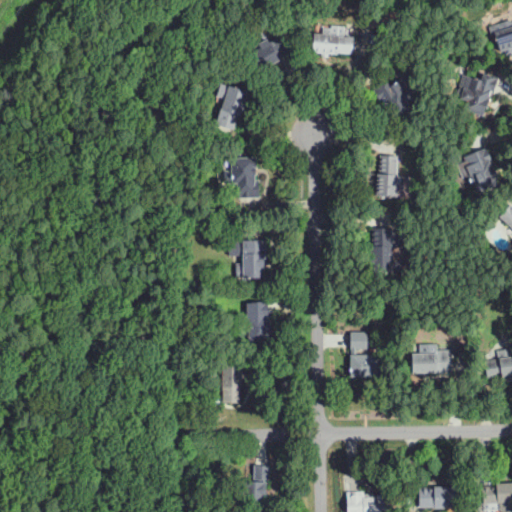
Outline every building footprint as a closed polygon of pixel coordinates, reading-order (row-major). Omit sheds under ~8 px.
[(337,55),(325,54),(312,53),(314,32),(322,33),(323,28),(331,28),(331,25),(338,26),(338,36),(354,37),(352,54),(337,53),(337,55)] [(511,47),(499,51),(498,45),(494,31),(511,26),(511,47)] [(257,73),(243,47),(253,42),(255,47),(260,44),(259,43),(268,38),(270,41),(285,33),(294,51),(272,63),(274,66),(265,70),(264,69),(257,73)] [(481,115),(464,110),(467,100),(460,98),(464,87),(462,86),(465,75),(480,79),(482,73),(500,78),(495,92),(493,91),(488,107),(483,106),(481,115)] [(397,123),(385,106),(387,104),(384,100),(381,103),(372,89),(386,79),(391,86),(399,80),(406,91),(409,89),(414,90),(417,94),(416,98),(409,103),(415,111),(397,123)] [(233,129),(231,129),(216,124),(221,109),(225,99),(216,96),(220,83),(249,92),(241,116),(238,115),(233,129)] [(478,193),(476,189),(466,166),(468,165),(464,156),(487,146),(493,161),(490,162),(493,170),(495,169),(497,175),(496,176),(500,183),(478,193)] [(238,198),(238,195),(238,186),(232,186),(232,184),(224,184),(224,171),(231,171),(231,158),(256,157),(256,175),(255,175),(255,180),(259,180),(259,198),(238,198)] [(397,197),(377,196),(377,174),(380,174),(380,159),(398,160),(397,177),(405,177),(404,190),(397,190),(397,197)] [(511,229),(498,216),(510,203),(511,204),(511,229)] [(373,274),(373,263),(370,263),(370,255),(372,255),(371,246),(373,246),(372,229),(392,228),(392,233),(405,232),(406,247),(392,248),(393,260),(401,260),(401,272),(373,274)] [(243,278),(243,277),(236,277),(236,264),(243,263),(243,255),(229,256),(229,241),(266,240),(266,267),(265,267),(265,278),(243,278)] [(245,342),(245,318),(244,318),(244,300),(266,300),(266,316),(268,316),(268,335),(268,342),(245,342)] [(378,377),(377,377),(350,377),(350,332),(367,332),(367,351),(356,351),(356,354),(378,354),(378,377)] [(413,374),(412,354),(420,353),(420,344),(437,343),(438,350),(452,350),(453,373),(413,374)] [(511,380),(503,382),(503,379),(502,376),(487,378),(485,361),(499,360),(499,357),(511,355),(511,380)] [(240,403),(239,403),(223,402),(223,390),(222,390),(222,364),(243,364),(243,380),(242,380),(242,388),(240,388),(240,403)] [(266,511),(265,511),(243,510),(243,507),(235,507),(236,494),(243,495),(244,481),(253,481),(254,465),(270,466),(269,480),(265,480),(265,482),(267,482),(266,511)] [(511,511),(502,511),(501,510),(500,503),(484,504),(483,486),(496,485),(496,483),(511,482),(511,511)] [(445,509),(437,509),(434,509),(434,507),(418,507),(419,490),(421,490),(421,488),(424,488),(424,492),(435,492),(435,486),(459,486),(458,508),(445,507),(445,509)] [(347,511),(347,492),(363,491),(364,497),(377,497),(377,495),(388,494),(388,499),(390,499),(390,511),(347,511)]
